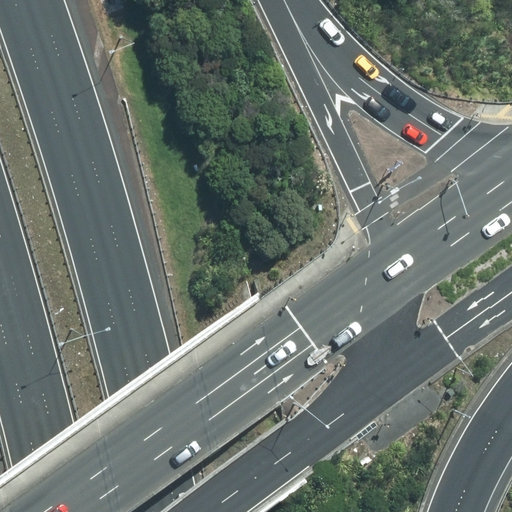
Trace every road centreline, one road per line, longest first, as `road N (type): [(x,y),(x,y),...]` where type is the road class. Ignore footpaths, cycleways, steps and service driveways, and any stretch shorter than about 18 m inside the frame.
road 1 (motorway): [(14,0),(76,184),(160,511)]
road 2 (primary): [(82,511),(393,281)]
road 3 (motorway): [(277,0),(373,212),(393,281)]
road 4 (motorway): [(285,0),(411,117),(466,147),(511,154)]
road 5 (motorway): [(67,511),(0,241)]
road 6 (primary): [(387,383),(212,511)]
road 7 (primary): [(511,293),(387,383)]
road 8 (primary): [(393,281),(511,196)]
road 9 (motorway): [(511,406),(455,511)]
